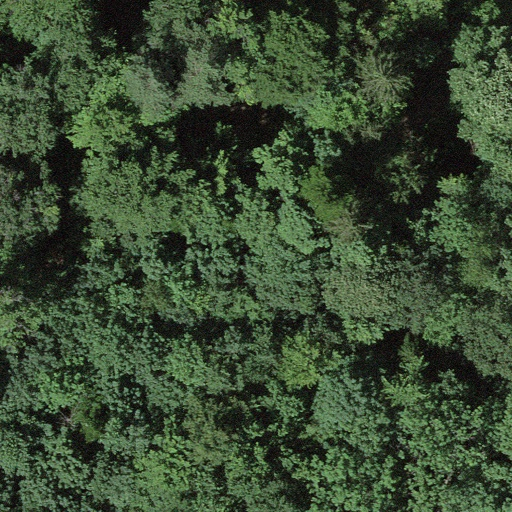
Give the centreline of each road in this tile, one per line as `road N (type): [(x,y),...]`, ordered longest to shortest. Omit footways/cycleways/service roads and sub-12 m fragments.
road 1 (track): [(0,123),(237,111),(452,175),(511,183)]
road 2 (track): [(376,0),(511,89)]
